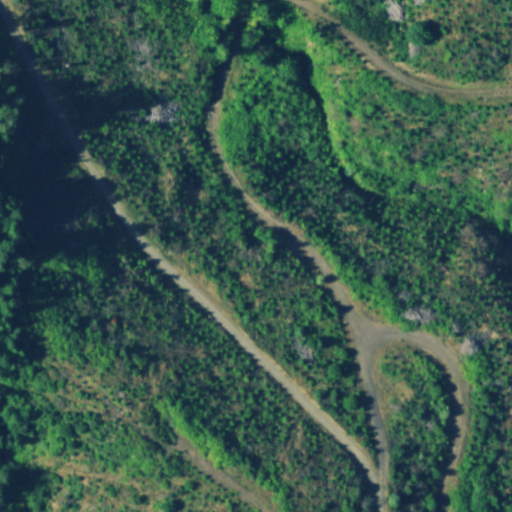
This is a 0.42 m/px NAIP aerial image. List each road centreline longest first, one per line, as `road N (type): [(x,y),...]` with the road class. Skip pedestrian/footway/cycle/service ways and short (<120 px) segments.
road 1 (track): [(511,91),(425,91),(297,0),(253,4),(238,28),(221,96),(223,145),(247,193),(319,258),(353,317),(378,406),(383,453),(374,498)]
road 2 (residential): [(372,511),(372,480),(352,450),(139,234),(8,0)]
road 3 (track): [(445,511),(458,420),(454,370),(418,335),(357,329)]
